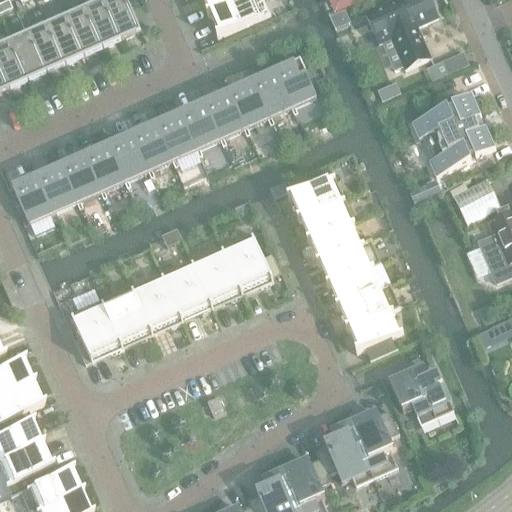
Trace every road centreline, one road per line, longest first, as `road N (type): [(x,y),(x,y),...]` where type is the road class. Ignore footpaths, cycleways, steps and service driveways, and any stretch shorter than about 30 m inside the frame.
road 1 (residential): [(169,511),(325,403),(334,383),(312,333),(296,322),(87,416)]
road 2 (residential): [(0,146),(181,62),(154,0)]
road 3 (residential): [(0,220),(87,416)]
